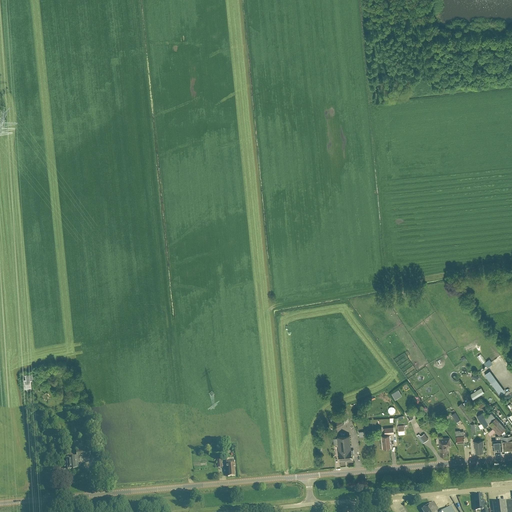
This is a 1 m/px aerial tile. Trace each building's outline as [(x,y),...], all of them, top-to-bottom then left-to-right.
[(473,398),(479,394),(484,392),(481,387),(479,388),(470,394),(473,398)] [(470,421),(473,418),(461,403),(457,405),(470,421)] [(405,413),(409,420),(413,418),(410,412),(409,413),(408,411),(405,413)] [(489,422),(490,423),(496,417),(491,412),(486,417),(483,412),(476,416),(481,424),(482,423),(484,427),(488,424),(487,423),(489,422)] [(34,414),(35,424),(42,423),(41,413),(34,414)] [(490,423),(489,424),(493,428),(495,431),(499,435),(502,432),(502,434),(503,436),(502,436),(503,449),(511,448),(511,437),(511,435),(510,435),(510,433),(505,434),(504,430),(506,429),(496,417),(490,423)] [(344,424),(341,419),(332,424),(335,429),(344,424)] [(457,443),(464,442),(464,435),(463,431),(460,431),(460,430),(455,431),(457,443)] [(339,461),(352,459),(351,449),(349,435),(337,437),(338,450),(339,461)] [(389,448),(389,447),(390,447),(390,438),(389,438),(389,435),(382,435),(382,439),(383,448),(384,448),(385,449),(389,448)] [(497,450),(502,450),(501,436),(496,436),(496,440),(493,440),(493,449),(497,449),(497,450)] [(449,438),(441,438),(439,439),(440,455),(446,455),(446,448),(447,448),(447,445),(450,445),(449,438)] [(482,446),(483,446),(483,441),(473,441),(474,447),(475,447),(475,453),(483,452),(482,446)] [(67,467),(68,470),(73,470),(78,470),(78,469),(83,469),(82,457),(89,457),(89,450),(88,446),(77,447),(78,452),(76,452),(77,458),(67,459),(67,462),(64,463),(64,468),(67,467)] [(234,468),(235,468),(235,464),(234,464),(234,460),(225,461),(226,465),(225,465),(225,468),(226,468),(227,477),(235,476),(234,468)] [(487,511),(487,509),(485,510),(484,502),(482,503),(482,495),(475,495),(475,497),(474,497),(475,511),(484,510),(483,511),(487,511)] [(511,511),(511,502),(506,503),(506,502),(493,503),(493,511),(511,511)] [(453,511),(450,507),(441,511),(439,511),(434,503),(422,510),(422,511),(453,511)]
